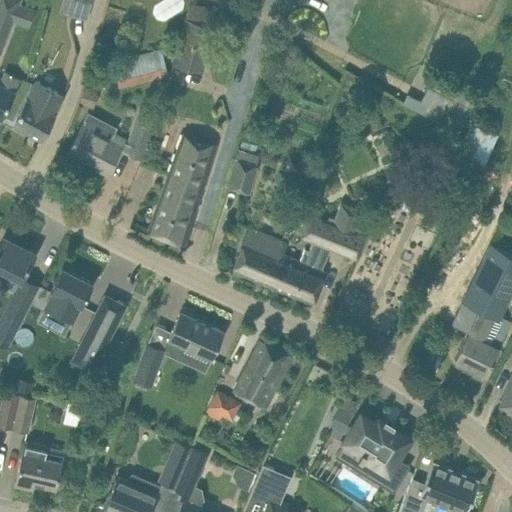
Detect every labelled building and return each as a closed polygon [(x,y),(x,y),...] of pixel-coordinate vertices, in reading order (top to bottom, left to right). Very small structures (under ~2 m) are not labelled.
[(19,0),(0,0),(0,26),(9,30),(19,0)] [(61,0),(58,12),(87,20),(92,2),(94,2),(94,0),(61,0)] [(202,73),(215,26),(184,18),(171,64),(202,73)] [(119,87),(169,73),(161,47),(112,60),(119,87)] [(459,131),(471,107),(479,91),(436,69),(420,100),(407,94),(403,102),(415,109),(459,131)] [(0,80),(0,115),(1,116),(13,92),(12,91),(19,78),(5,70),(0,80)] [(36,79),(13,122),(41,137),(54,113),(52,112),(62,93),(36,79)] [(138,109),(125,152),(143,158),(158,116),(138,109)] [(457,157),(482,169),(497,134),(471,122),(457,157)] [(106,138),(82,125),(68,151),(107,172),(123,141),(108,133),(106,138)] [(214,143),(184,133),(147,230),(184,244),(191,226),(214,143)] [(226,186),(249,193),(258,166),(256,165),(259,156),(236,149),(233,159),(235,159),(226,186)] [(304,248),(300,258),(278,249),(271,267),(275,268),(268,285),(311,303),(323,275),(319,273),(329,249),(352,258),(364,230),(355,226),(362,211),(340,202),(333,218),(328,216),(327,219),(312,213),(302,238),(312,242),(308,250),(304,248)] [(232,270),(268,285),(275,268),(271,267),(278,249),(281,242),(249,229),(232,270)] [(0,282),(14,289),(20,276),(21,277),(22,276),(25,270),(34,253),(3,236),(0,242),(0,282)] [(511,252),(491,242),(470,285),(505,302),(511,287),(511,252)] [(77,246),(72,257),(100,271),(106,261),(77,246)] [(52,290),(44,306),(72,320),(81,304),(82,305),(93,282),(62,266),(51,289),(52,290)] [(14,310),(0,337),(8,342),(39,284),(22,276),(21,277),(20,276),(14,289),(6,305),(14,310)] [(497,318),(505,302),(470,285),(451,323),(467,331),(454,357),(465,363),(462,369),(480,378),(483,372),(486,373),(499,347),(497,346),(504,332),(486,323),(491,314),(497,318)] [(180,310),(167,337),(211,358),(224,330),(180,310)] [(95,311),(71,358),(93,369),(116,322),(95,311)] [(235,391),(266,406),(292,354),(260,339),(235,391)] [(150,384),(163,346),(148,341),(135,379),(150,384)] [(511,374),(501,397),(504,404),(511,408),(511,374)] [(16,377),(13,388),(31,391),(33,380),(16,377)] [(0,424),(12,427),(20,393),(3,390),(3,387),(0,385),(0,397),(3,399),(0,410),(0,424)] [(231,420),(240,402),(219,391),(208,414),(219,420),(222,415),(231,420)] [(36,397),(20,393),(12,427),(28,431),(36,397)] [(343,441),(335,455),(369,476),(393,491),(410,465),(396,456),(407,436),(392,427),(394,423),(385,417),(382,421),(379,419),(377,422),(361,413),(343,441)] [(48,445),(24,440),(14,484),(33,488),(34,481),(56,486),(62,459),(45,455),(48,445)] [(174,487),(191,446),(176,440),(158,480),(174,487)] [(205,452),(191,446),(174,487),(188,493),(205,452)] [(478,478),(433,460),(424,482),(412,478),(403,502),(421,509),(427,496),(465,511),(478,478)] [(295,511),(297,508),(279,501),(290,475),(261,463),(241,511),(295,511)] [(235,464),(231,483),(249,487),(253,468),(235,464)] [(104,506),(117,511),(149,511),(161,484),(131,471),(127,479),(117,475),(104,506)] [(208,511),(184,502),(179,511),(208,511)]
